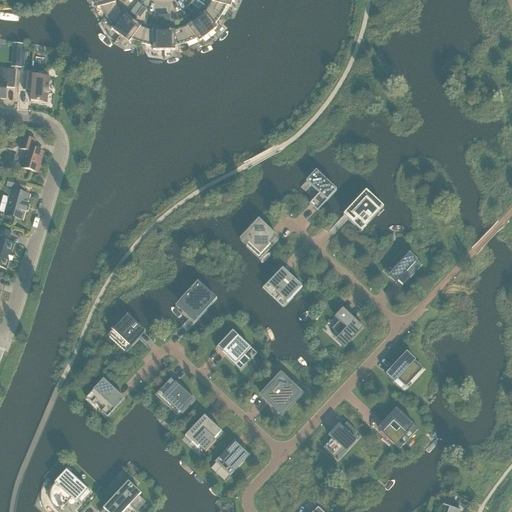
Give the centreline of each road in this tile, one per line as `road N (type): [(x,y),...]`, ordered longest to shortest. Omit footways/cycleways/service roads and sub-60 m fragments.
road 1 (residential): [(0,343),(58,155),(51,129),(0,117)]
road 2 (residential): [(283,454),(167,346),(120,395)]
road 3 (residential): [(283,454),(402,328)]
road 4 (residential): [(402,328),(282,216)]
